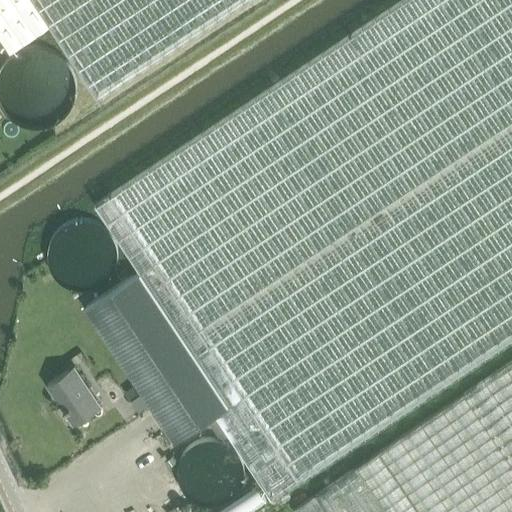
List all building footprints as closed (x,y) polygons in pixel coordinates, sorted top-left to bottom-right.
[(35,0),(0,0),(0,45),(5,42),(10,49),(50,23),(35,0)] [(35,0),(50,23),(98,95),(241,0),(35,0)] [(511,333),(511,0),(399,0),(96,202),(141,268),(86,304),(145,392),(152,404),(175,439),(216,412),(272,495),(511,333)] [(511,511),(511,357),(294,508),(296,511),(511,511)] [(75,365),(48,383),(74,422),(101,404),(75,365)] [(132,386),(125,390),(130,397),(136,393),(132,386)] [(145,392),(133,400),(141,411),(152,404),(145,392)]
